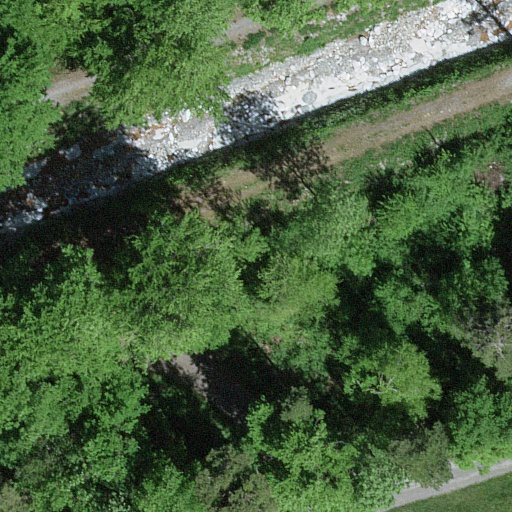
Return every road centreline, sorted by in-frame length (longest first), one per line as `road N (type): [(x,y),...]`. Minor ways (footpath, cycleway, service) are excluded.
road 1 (track): [(300,511),(242,403),(164,353),(79,356)]
road 2 (track): [(511,443),(325,511)]
